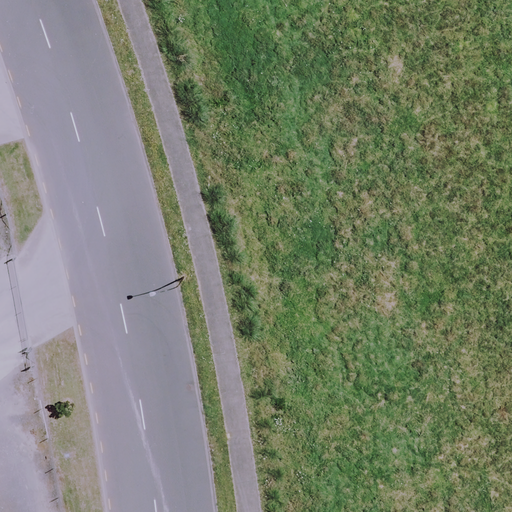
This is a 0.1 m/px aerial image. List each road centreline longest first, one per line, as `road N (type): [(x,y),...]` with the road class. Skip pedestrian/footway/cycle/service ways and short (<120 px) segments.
road 1 (unclassified): [(27,0),(87,170),(152,449),(159,511)]
road 2 (unknown): [(111,270),(0,346)]
